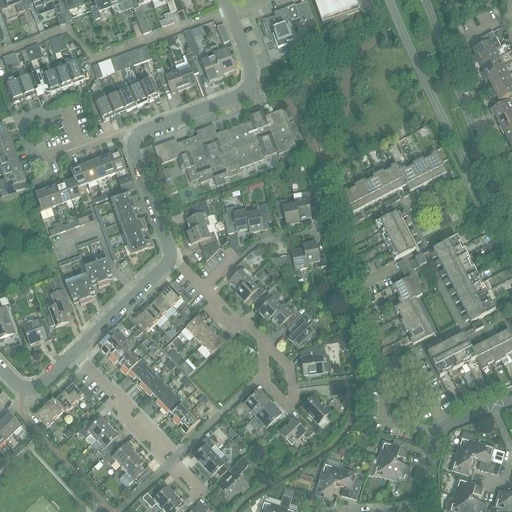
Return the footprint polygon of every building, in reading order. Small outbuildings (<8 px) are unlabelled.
[(4,0),(5,0),(0,1),(0,3),(3,11),(15,6),(18,14),(30,10),(26,0),(4,0)] [(57,16),(62,14),(59,6),(54,7),(51,0),(31,0),(37,14),(54,8),(57,16)] [(56,0),(59,6),(62,14),(66,25),(68,27),(73,24),(68,10),(83,5),(81,0),(56,0)] [(99,13),(111,8),(108,0),(93,0),(96,6),(90,8),(95,22),(101,19),(99,13)] [(108,0),(111,8),(119,5),(122,13),(133,9),(130,1),(129,0),(108,0)] [(132,0),(130,1),(133,9),(138,24),(143,36),(150,33),(146,21),(145,22),(139,7),(151,3),(150,0),(132,0)] [(150,0),(151,3),(158,0),(165,0),(171,14),(177,12),(172,0),(150,0)] [(172,0),(177,12),(177,14),(183,12),(179,0),(172,0)] [(313,0),(322,24),(359,11),(354,0),(313,0)] [(276,13),(277,16),(267,20),(268,22),(263,24),(268,38),(273,36),(278,50),(287,46),(286,44),(293,42),(289,30),(290,30),(287,21),(290,20),(291,22),(303,18),(305,22),(307,21),(310,31),(317,28),(313,18),(307,3),(295,7),(295,6),(276,13)] [(32,11),(27,13),(30,21),(36,19),(32,11)] [(231,21),(224,23),(232,41),(239,39),(231,21)] [(217,28),(223,45),(230,42),(223,25),(217,28)] [(202,27),(191,31),(193,39),(205,34),(202,27)] [(184,33),(192,55),(193,58),(200,56),(193,39),(191,31),(190,31),(184,33)] [(472,57),(474,60),(495,50),(491,41),(495,38),(492,33),(480,39),(483,45),(473,50),(475,55),(472,57)] [(66,50),(62,37),(56,39),(60,52),(66,50)] [(60,52),(56,39),(49,41),(54,54),(60,52)] [(43,58),(38,45),(33,48),(37,60),(43,58)] [(151,60),(147,47),(134,52),(139,65),(151,60)] [(211,49),(212,51),(222,76),(234,71),(227,51),(220,53),(218,47),(211,49)] [(37,60),(33,48),(26,50),(31,63),(37,60)] [(479,63),(482,67),(500,58),(495,50),(474,60),(476,64),(479,63)] [(212,51),(205,53),(207,60),(201,62),(209,83),(222,78),(222,76),(212,51)] [(139,65),(134,52),(129,54),(133,67),(139,65)] [(19,67),(15,54),(8,56),(13,69),(19,67)] [(133,67),(129,54),(122,56),(127,69),(133,67)] [(188,67),(177,71),(184,90),(196,86),(193,76),(199,74),(193,58),(192,55),(185,57),(188,67)] [(13,69),(8,56),(2,59),(7,71),(13,69)] [(127,69),(122,56),(117,58),(121,71),(127,69)] [(121,71),(117,58),(110,61),(115,73),(121,71)] [(481,74),(483,78),(504,67),(500,58),(482,67),(484,72),(481,74)] [(115,73),(110,61),(98,65),(103,78),(115,73)] [(78,64),(69,67),(66,68),(73,87),(80,85),(82,88),(86,86),(85,83),(78,64)] [(103,78),(98,65),(92,67),(97,80),(103,78)] [(488,80),(490,85),(509,75),(504,67),(483,78),(485,81),(488,80)] [(75,91),(73,87),(66,68),(54,72),(61,91),(69,89),(70,92),(75,91)] [(184,90),(177,71),(165,76),(164,72),(157,74),(162,88),(168,85),(172,95),(184,90)] [(54,72),(43,76),(50,95),(50,96),(57,93),(58,97),(63,95),(61,91),(54,72)] [(42,73),(30,77),(37,96),(44,94),(45,97),(50,95),(43,76),(42,73)] [(140,85),(148,104),(155,101),(156,105),(161,103),(151,80),(157,77),(155,73),(144,77),(146,82),(140,85)] [(490,91),(492,95),(511,84),(511,81),(509,75),(490,85),(493,89),(490,91)] [(38,100),(37,96),(30,77),(18,82),(25,101),(32,98),(33,102),(38,100)] [(129,90),(137,109),(143,106),(145,109),(149,108),(148,104),(140,85),(138,81),(127,86),(129,90)] [(26,104),(25,101),(18,82),(6,86),(13,105),(20,102),(21,106),(26,104)] [(511,84),(492,95),(494,99),(497,97),(500,102),(511,95),(511,84)] [(129,90),(118,95),(126,114),(132,111),(134,114),(138,112),(137,109),(129,90)] [(118,95),(107,99),(115,118),(121,115),(123,119),(127,117),(126,114),(118,95)] [(115,118),(107,99),(95,104),(103,123),(110,120),(112,124),(116,122),(115,118)] [(494,114),(498,120),(511,113),(511,104),(510,100),(490,111),(492,115),(494,114)] [(208,138),(205,129),(196,133),(197,137),(181,143),(184,152),(180,153),(175,140),(154,148),(160,166),(177,159),(181,172),(186,170),(191,183),(199,180),(201,184),(214,179),(217,188),(230,183),(228,179),(241,174),(239,170),(265,160),(264,158),(278,153),(279,155),(297,149),(291,134),(282,110),(265,117),(262,108),(247,114),(250,122),(208,138)] [(499,128),(501,132),(511,126),(511,113),(498,120),(501,127),(499,128)] [(446,137),(439,125),(426,132),(433,144),(446,137)] [(505,135),(509,142),(511,140),(511,126),(501,132),(503,136),(505,135)] [(0,137),(0,148),(11,144),(8,135),(0,137)] [(0,159),(15,154),(11,144),(0,148),(0,159)] [(298,148),(302,158),(311,155),(307,145),(298,148)] [(115,155),(109,157),(116,175),(125,171),(118,150),(113,151),(115,155)] [(431,157),(428,159),(438,178),(447,174),(435,152),(430,155),(431,157)] [(105,159),(100,161),(106,178),(116,175),(109,157),(108,153),(104,155),(105,159)] [(0,170),(19,164),(15,154),(0,159),(0,170)] [(96,162),(90,164),(96,181),(106,178),(100,161),(98,157),(94,158),(96,162)] [(418,161),(419,163),(429,183),(438,178),(428,159),(423,161),(422,159),(418,161)] [(86,165),(81,168),(87,185),(96,181),(90,164),(89,160),(85,162),(86,165)] [(413,166),(410,168),(420,187),(429,183),(419,163),(418,161),(412,164),(413,166)] [(0,176),(3,176),(5,180),(22,173),(19,164),(0,170),(0,176)] [(70,171),(74,181),(77,188),(87,185),(81,168),(79,164),(75,165),(76,169),(70,171)] [(391,169),(387,171),(397,191),(406,186),(400,173),(399,171),(396,165),(390,167),(391,169)] [(399,171),(400,173),(406,186),(409,193),(420,187),(410,168),(405,170),(404,168),(399,171)] [(377,174),(379,176),(389,195),(397,191),(387,171),(384,173),(383,171),(377,174)] [(26,172),(22,173),(5,180),(0,181),(0,188),(1,192),(0,192),(2,198),(26,190),(24,183),(26,183),(23,177),(27,176),(26,172)] [(374,179),(370,181),(380,200),(389,195),(379,176),(377,174),(373,176),(374,179)] [(118,180),(121,190),(123,194),(134,190),(129,176),(118,180)] [(74,181),(65,184),(71,202),(80,198),(77,189),(77,188),(74,181)] [(359,183),(360,185),(370,205),(380,200),(370,181),(365,183),(364,181),(359,183)] [(355,188),(352,190),(362,209),(370,205),(360,185),(359,183),(354,186),(355,188)] [(71,202),(65,184),(55,187),(63,210),(68,208),(66,204),(71,202)] [(35,195),(40,208),(38,208),(42,221),(55,217),(52,210),(45,191),(44,187),(40,189),(41,192),(35,195)] [(63,210),(55,187),(45,191),(52,210),(58,208),(59,211),(63,210)] [(169,189),(171,195),(177,193),(175,187),(169,189)] [(362,209),(352,190),(348,192),(346,190),(341,193),(352,214),(362,209)] [(294,202),(295,205),(298,221),(311,218),(308,206),(314,205),(312,192),(301,194),(302,200),(294,202)] [(129,202),(126,196),(111,202),(115,213),(132,207),(130,201),(129,202)] [(186,221),(190,233),(209,226),(206,219),(212,217),(206,201),(194,206),(198,217),(186,221)] [(299,224),(295,205),(287,207),(286,202),(276,204),(278,216),(284,215),(286,227),(299,224)] [(254,213),(246,215),(249,231),(250,234),(262,232),(260,220),(272,217),(273,221),(269,205),(258,207),(257,205),(252,206),(254,213)] [(134,212),(132,207),(115,213),(119,224),(135,218),(133,213),(134,212)] [(246,215),(246,211),(238,213),(237,207),(226,210),(227,215),(223,215),(228,235),(234,234),(234,232),(236,231),(237,233),(249,231),(246,215)] [(94,221),(90,211),(86,213),(89,223),(94,221)] [(380,230),(382,233),(401,223),(399,220),(402,218),(403,220),(407,218),(405,213),(401,215),(399,212),(375,225),(378,231),(380,230)] [(89,223),(86,213),(76,216),(80,227),(89,223)] [(80,227),(76,216),(71,218),(73,223),(68,225),(70,230),(80,227)] [(136,223),(135,218),(119,224),(123,234),(140,228),(138,223),(136,223)] [(382,233),(386,242),(409,231),(407,228),(411,226),(409,221),(405,223),(406,225),(403,226),(401,223),(382,233)] [(62,222),(57,223),(61,234),(70,230),(68,225),(63,227),(62,222)] [(61,234),(57,223),(52,225),(54,230),(49,232),(51,237),(61,234)] [(209,226),(190,233),(187,234),(191,246),(203,242),(205,248),(217,243),(211,226),(209,226)] [(142,234),(140,228),(123,234),(127,245),(142,239),(140,234),(142,234)] [(107,235),(105,229),(102,230),(106,241),(109,240),(115,237),(114,233),(107,235)] [(386,242),(391,252),(411,242),(409,238),(412,236),(413,238),(417,236),(414,231),(410,233),(409,231),(386,242)] [(435,249),(441,259),(460,249),(458,245),(460,244),(457,238),(435,249)] [(144,245),(142,239),(127,245),(131,256),(148,250),(145,244),(144,245)] [(227,239),(220,241),(222,247),(222,248),(228,242),(227,239)] [(411,242),(391,252),(393,255),(391,256),(394,262),(418,249),(417,246),(421,244),(418,239),(415,241),(415,243),(412,245),(411,242)] [(151,242),(148,243),(145,244),(148,250),(148,251),(154,249),(151,242)] [(220,250),(217,243),(205,248),(201,249),(206,263),(220,250)] [(303,246),(303,250),(307,265),(315,264),(316,269),(327,267),(324,255),(318,256),(315,244),(303,246)] [(441,259),(445,268),(467,257),(464,251),(462,252),(460,249),(441,259)] [(307,265),(303,250),(291,252),(293,260),(287,261),(286,257),(273,260),(283,270),(288,269),(290,278),(301,276),(300,270),(308,269),(307,265)] [(426,264),(422,256),(410,262),(414,271),(426,264)] [(445,268),(450,277),(469,267),(467,263),(469,262),(467,257),(445,268)] [(112,276),(107,261),(96,265),(102,282),(107,280),(107,278),(112,276)] [(229,283),(237,292),(252,279),(246,273),(250,269),(243,261),(233,270),(238,275),(229,283)] [(397,263),(397,264),(404,277),(410,275),(402,261),(397,263)] [(102,282),(96,265),(85,270),(88,279),(89,279),(91,284),(96,283),(96,284),(102,282)] [(450,277),(455,286),(476,275),(473,269),(471,270),(469,267),(450,277)] [(455,286),(459,295),(479,285),(477,281),(479,280),(476,275),(455,286)] [(396,293),(397,296),(417,286),(412,277),(391,288),(394,294),(396,293)] [(89,279),(88,279),(78,283),(84,300),(90,298),(89,296),(94,294),(91,284),(89,279)] [(249,281),(237,292),(235,295),(244,304),(252,296),(256,300),(266,291),(259,283),(255,287),(249,281)] [(84,300),(78,283),(67,287),(72,302),(78,300),(78,302),(84,300)] [(164,293),(162,296),(173,308),(182,300),(187,306),(193,300),(182,289),(177,294),(168,285),(162,291),(164,293)] [(459,295),(464,304),(486,293),(483,288),(481,289),(479,285),(459,295)] [(397,301),(400,306),(415,299),(422,296),(417,286),(397,296),(399,300),(397,301)] [(267,323),(270,320),(282,308),(276,302),(282,297),(273,288),(267,293),(269,295),(263,300),(267,304),(258,313),(267,323)] [(46,318),(47,321),(50,328),(55,326),(55,328),(68,323),(62,306),(68,304),(64,292),(52,296),(56,308),(49,311),(51,317),(46,318)] [(464,304),(469,313),(488,303),(486,299),(488,298),(486,293),(464,304)] [(156,302),(153,305),(164,317),(173,308),(162,296),(160,294),(154,299),(156,302)] [(0,308),(9,305),(7,297),(0,299),(0,308)] [(399,314),(401,318),(420,308),(415,299),(400,306),(394,310),(397,315),(399,314)] [(488,303),(469,313),(474,323),(495,312),(492,306),(490,307),(488,303)] [(142,311),(144,313),(155,325),(164,317),(153,305),(150,307),(148,305),(142,311)] [(284,306),(282,308),(270,320),(278,329),(287,321),(292,325),(301,316),(294,308),(290,312),(284,306)] [(400,323),(403,328),(425,317),(420,308),(401,318),(403,322),(400,323)] [(5,309),(0,310),(0,339),(14,335),(5,309)] [(179,314),(182,318),(187,323),(190,320),(186,315),(182,311),(179,314)] [(155,325),(144,313),(141,316),(139,313),(133,319),(147,333),(155,325)] [(305,315),(291,328),(288,331),(292,334),(287,339),(298,350),(315,334),(306,325),(311,321),(305,315)] [(185,330),(193,339),(206,327),(202,323),(204,320),(200,316),(185,330)] [(408,332),(410,336),(429,326),(425,317),(403,328),(406,334),(408,332)] [(182,318),(179,321),(184,326),(187,323),(182,318)] [(23,328),(26,337),(30,346),(40,342),(39,341),(45,339),(46,344),(53,341),(45,320),(23,328)] [(472,327),(475,333),(484,328),(481,323),(472,327)] [(429,326),(410,336),(412,339),(410,340),(413,346),(434,335),(429,326)] [(131,332),(134,335),(139,330),(137,327),(131,332)] [(202,347),(214,336),(217,333),(212,328),(210,331),(206,327),(193,339),(202,347)] [(22,330),(13,335),(17,340),(25,335),(22,330)] [(142,333),(139,330),(134,335),(137,338),(142,333)] [(172,330),(169,333),(168,332),(165,335),(170,340),(173,337),(177,334),(172,330)] [(511,339),(508,331),(498,336),(508,354),(511,352),(511,339)] [(108,354),(111,357),(123,345),(115,336),(100,350),(106,356),(108,354)] [(214,336),(202,347),(210,356),(225,342),(220,337),(218,339),(214,336)] [(498,336),(489,340),(500,362),(505,359),(504,356),(508,354),(498,336)] [(465,338),(455,343),(467,364),(476,359),(471,350),(465,338)] [(489,340),(480,345),(490,364),(494,362),(496,364),(500,362),(489,340)] [(324,343),(311,349),(302,353),(300,354),(302,354),(303,361),(304,368),(302,369),(303,376),(323,374),(321,358),(326,358),(324,343)] [(455,343),(446,348),(457,369),(467,364),(455,343)] [(148,349),(151,352),(156,347),(153,344),(148,349)] [(117,363),(119,366),(132,354),(123,345),(111,357),(109,359),(114,365),(117,363)] [(480,345),(471,350),(476,359),(482,371),(487,368),(486,366),(490,364),(480,345)] [(159,350),(156,347),(151,352),(154,355),(159,350)] [(437,352),(447,372),(448,374),(457,369),(446,348),(437,352)] [(169,357),(171,360),(177,354),(174,352),(169,357)] [(447,372),(437,352),(428,357),(439,378),(445,375),(444,373),(447,372)] [(126,377),(128,374),(140,363),(140,362),(132,354),(119,366),(122,368),(120,371),(126,377)] [(185,363),(177,354),(171,360),(180,368),(185,363)] [(136,378),(138,381),(151,369),(142,360),(140,362),(140,363),(128,374),(133,380),(136,378)] [(164,366),(167,370),(173,364),(169,361),(164,366)] [(180,368),(188,377),(194,372),(185,363),(180,368)] [(176,368),(173,364),(167,370),(170,373),(176,368)] [(139,386),(144,392),(159,378),(151,369),(138,381),(141,384),(139,386)] [(152,395),(155,398),(167,387),(159,378),(144,392),(150,397),(152,395)] [(181,384),(184,387),(189,382),(186,379),(181,384)] [(192,385),(189,382),(184,387),(187,390),(192,385)] [(66,392),(64,394),(76,406),(84,398),(88,401),(93,396),(84,386),(78,392),(70,383),(64,389),(66,392)] [(345,384),(331,385),(332,398),(347,396),(345,384)] [(155,403),(161,409),(175,395),(167,387),(155,398),(158,401),(155,403)] [(401,393),(405,403),(410,401),(405,391),(401,393)] [(58,400),(55,402),(64,412),(67,415),(76,406),(64,394),(62,392),(56,397),(58,400)] [(248,410),(255,418),(270,404),(259,393),(245,405),(242,402),(232,411),(240,418),(248,410)] [(169,413),(172,416),(184,404),(175,395),(161,409),(166,415),(169,413)] [(197,401),(200,404),(205,399),(202,396),(197,401)] [(302,409),(317,426),(330,413),(316,399),(310,405),(308,403),(302,409)] [(41,406),(44,409),(55,421),(64,412),(55,402),(53,400),(50,403),(48,401),(41,406)] [(204,415),(209,419),(217,411),(208,402),(205,406),(209,410),(204,415)] [(178,427),(180,424),(192,413),(184,404),(172,416),(174,418),(172,421),(178,427)] [(270,404),(255,418),(262,426),(253,435),(260,443),(270,432),(267,429),(281,416),(270,404)] [(55,421),(44,409),(41,411),(39,409),(33,415),(47,429),(55,421)] [(192,413),(180,424),(182,427),(180,429),(186,435),(200,421),(192,413)] [(9,415),(1,423),(13,435),(21,428),(9,415)] [(89,421),(85,416),(81,419),(86,424),(89,421)] [(287,439),(293,445),(303,436),(307,440),(314,433),(300,418),(300,419),(302,420),(297,425),(293,422),(280,435),(286,441),(287,439)] [(91,446),(95,442),(110,428),(102,419),(92,428),(88,423),(78,433),(91,446)] [(13,435),(1,423),(0,423),(0,437),(5,443),(13,435)] [(91,446),(104,460),(116,448),(118,446),(114,441),(120,435),(116,430),(114,432),(110,428),(95,442),(91,446)] [(463,433),(461,439),(456,456),(471,460),(471,461),(473,460),(473,459),(477,444),(471,442),(473,436),(463,433)] [(194,458),(203,468),(220,452),(206,438),(193,450),(198,455),(194,458)] [(394,441),(392,446),(383,444),(379,460),(378,460),(393,464),(394,463),(395,463),(397,457),(398,453),(400,448),(407,451),(409,445),(394,441)] [(486,473),(492,475),(495,464),(501,465),(504,454),(493,450),(494,449),(477,444),(473,459),(473,460),(474,461),(480,463),(484,464),(489,466),(486,473)] [(120,453),(116,448),(104,460),(111,467),(115,463),(121,468),(135,455),(127,446),(120,453)] [(220,452),(203,468),(212,477),(216,474),(220,478),(230,468),(227,464),(229,462),(220,452)] [(139,459),(135,455),(121,468),(126,474),(119,481),(126,489),(134,482),(138,486),(152,472),(148,468),(143,472),(139,467),(146,461),(141,456),(139,459)] [(471,460),(456,456),(451,472),(468,477),(472,462),(471,461),(471,460)] [(219,489),(230,500),(239,491),(242,494),(248,488),(238,477),(250,466),(251,465),(244,458),(229,472),(233,477),(219,489)] [(374,478),(374,476),(390,481),(394,466),(395,466),(394,463),(393,464),(378,460),(379,460),(376,459),(375,459),(373,458),(368,476),(374,478)] [(501,465),(495,464),(492,475),(498,477),(501,465)] [(324,465),(319,481),(334,486),(334,487),(337,486),(336,485),(341,470),(324,465)] [(397,465),(395,466),(394,466),(390,481),(405,486),(405,488),(411,490),(417,471),(411,469),(397,465)] [(349,500),(356,502),(363,481),(356,479),(357,475),(341,470),(336,485),(337,486),(337,487),(343,489),(347,491),(351,492),(349,500)] [(459,480),(454,497),(468,501),(469,501),(471,500),(473,494),(474,489),(475,486),(459,480)] [(334,486),(319,481),(314,498),(331,503),(335,489),(334,487),(334,486)] [(156,506),(161,511),(176,497),(168,488),(158,497),(152,491),(142,500),(152,510),(156,506)] [(494,509),(504,511),(510,511),(511,506),(511,496),(499,492),(494,509)] [(283,496),(279,508),(278,511),(292,511),(288,511),(292,499),(283,496)] [(176,497),(161,511),(162,511),(177,511),(186,504),(182,499),(180,501),(176,497)] [(468,501),(454,497),(449,511),(467,511),(470,503),(471,503),(469,501),(468,501)] [(467,511),(484,511),(486,506),(472,502),(471,503),(470,503),(467,511)] [(263,503),(260,511),(278,511),(279,508),(263,503)]
